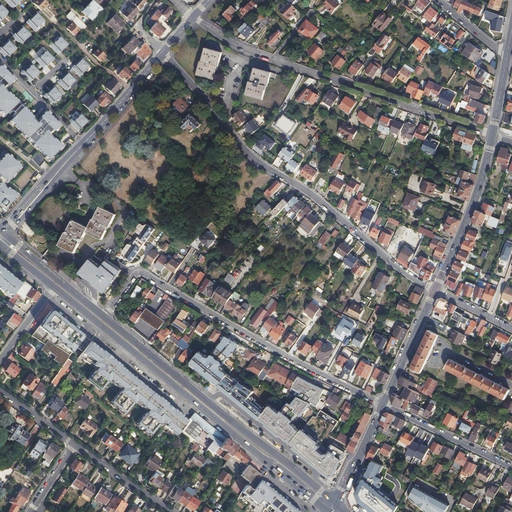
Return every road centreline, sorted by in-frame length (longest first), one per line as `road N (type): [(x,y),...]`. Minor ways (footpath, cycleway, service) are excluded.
road 1 (residential): [(435,290),(259,161),(163,51)]
road 2 (primary): [(52,286),(328,511)]
road 3 (residential): [(492,135),(237,45),(193,16)]
road 4 (primary): [(335,503),(105,316)]
road 5 (residential): [(138,272),(381,404)]
road 6 (tertiary): [(435,290),(492,135)]
road 7 (residential): [(381,404),(511,466)]
road 8 (primary): [(105,316),(3,233)]
road 9 (tertiary): [(381,404),(435,290)]
road 10 (secondary): [(84,142),(3,233)]
road 11 (secondary): [(163,51),(84,142)]
